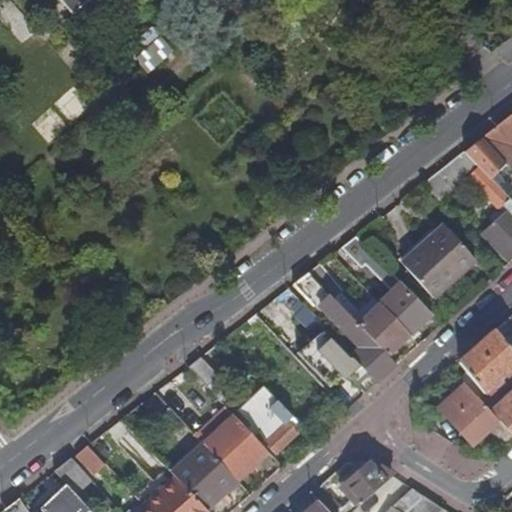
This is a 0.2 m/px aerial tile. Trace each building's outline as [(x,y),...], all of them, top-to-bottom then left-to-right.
[(130,50),(140,61),(160,43),(150,31),(130,50)] [(160,43),(140,61),(147,69),(167,51),(160,43)] [(149,72),(170,54),(167,51),(147,69),(149,72)] [(170,54),(149,72),(152,76),(172,58),(170,54)] [(511,148),(511,114),(481,138),(494,153),(505,164),(511,171),(511,148),(511,149),(511,148)] [(511,171),(505,164),(494,153),(481,138),(462,153),(475,166),(477,168),(508,200),(511,204),(511,171)] [(422,185),(438,201),(475,166),(462,153),(422,185)] [(467,178),(498,209),(502,206),(508,200),(477,168),(467,178)] [(511,204),(508,200),(502,206),(508,212),(494,225),(482,236),(506,261),(511,255),(511,204)] [(502,206),(498,209),(487,219),(494,225),(508,212),(502,206)] [(439,229),(422,244),(456,277),(471,264),(439,229)] [(415,330),(430,315),(354,238),(340,249),(369,278),(374,274),(391,293),(384,300),(379,295),(375,300),(409,336),(415,330)] [(430,300),(456,277),(422,244),(398,265),(430,300)] [(387,357),(409,336),(375,300),(361,314),(340,292),(342,290),(319,265),(308,274),(332,299),(345,313),(387,357)] [(360,348),(351,356),(351,357),(376,383),(395,365),(387,357),(345,313),(332,299),(308,274),(295,284),(360,348)] [(311,330),(321,321),(311,312),(302,321),(311,330)] [(511,332),(504,324),(495,332),(511,352),(511,332)] [(412,340),(418,334),(415,330),(409,336),(412,340)] [(324,381),(345,360),(348,358),(323,332),(298,355),(324,381)] [(484,396),(511,371),(511,352),(495,332),(459,364),(467,375),(484,396)] [(352,367),(348,370),(363,386),(361,388),(364,393),(376,383),(351,357),(348,362),(352,367)] [(200,358),(187,368),(205,387),(217,376),(200,358)] [(348,362),(345,360),(324,381),(320,384),(327,390),(348,370),(352,367),(348,362)] [(465,385),(479,401),(484,396),(467,375),(461,380),(465,385)] [(276,418),(285,410),(260,384),(252,391),(276,418)] [(479,401),(465,385),(443,405),(451,415),(448,419),(473,447),(489,433),(502,448),(511,439),(511,438),(490,413),(479,401)] [(511,400),(511,392),(490,413),(511,438),(511,407),(507,412),(504,409),(511,400)] [(177,396),(165,407),(183,426),(195,415),(177,396)] [(201,445),(232,415),(224,406),(193,436),(201,445)] [(285,410),(276,418),(258,435),(276,454),(298,434),(297,433),(302,427),(285,410)] [(202,446),(235,480),(266,451),(232,415),(201,445),(202,446)] [(235,480),(202,446),(171,474),(176,479),(204,509),(235,480)] [(98,473),(105,466),(100,461),(86,447),(75,456),(90,472),(93,469),(98,473)] [(157,450),(152,454),(156,458),(161,454),(157,450)] [(75,495),(90,481),(69,460),(53,473),(66,486),(75,495)] [(340,509),(321,487),(312,495),(319,502),(327,511),(354,511),(392,478),(370,464),(368,464),(341,489),(350,500),(340,509)] [(207,511),(204,509),(176,479),(144,507),(148,511),(207,511)] [(40,509),(42,511),(88,511),(89,511),(75,495),(66,486),(40,509)] [(387,511),(441,511),(443,510),(411,490),(391,508),(390,508),(387,511)] [(109,493),(105,497),(109,501),(113,497),(109,493)] [(327,511),(319,502),(307,511),(327,511)]
